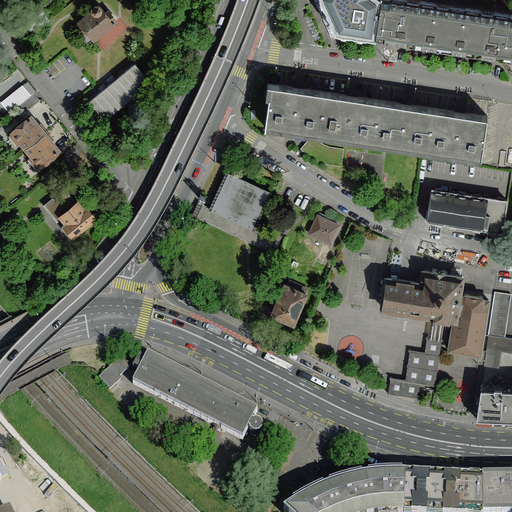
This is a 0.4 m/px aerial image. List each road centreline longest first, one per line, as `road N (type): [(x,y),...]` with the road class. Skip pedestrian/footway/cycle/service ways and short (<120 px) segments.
road 1 (primary): [(248,0),(147,219),(0,377)]
road 2 (secondary): [(511,447),(379,425),(186,331)]
road 3 (residential): [(511,256),(372,217),(218,120)]
road 4 (residential): [(250,45),(511,91)]
road 5 (residential): [(0,29),(122,177),(145,190)]
road 6 (primary): [(229,0),(145,190)]
road 7 (primary): [(158,254),(218,120)]
road 8 (primary): [(132,219),(50,325)]
